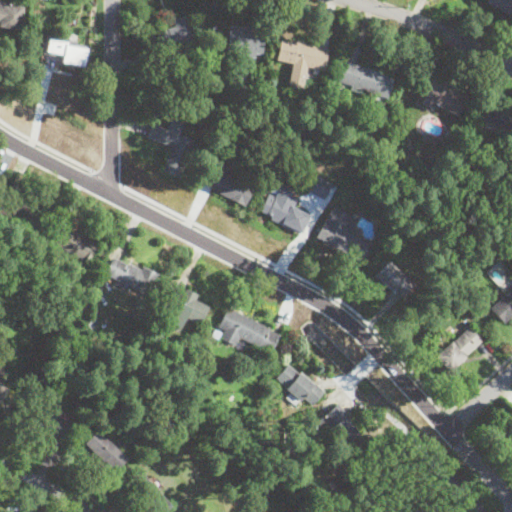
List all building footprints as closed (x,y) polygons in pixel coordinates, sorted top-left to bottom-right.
[(511,14),(487,1),(487,0),(511,0),(511,14)] [(0,1),(24,6),(20,27),(0,23),(0,1)] [(196,47),(165,55),(164,48),(150,52),(146,35),(175,28),(173,19),(188,15),(196,47)] [(262,54),(255,53),(254,58),(240,56),(241,52),(228,50),(230,25),(265,29),(262,54)] [(86,49),(82,67),(61,62),(63,55),(46,51),(48,38),(67,42),(67,45),(86,49)] [(281,40),(296,43),(297,41),(330,49),(325,70),(307,66),(302,87),(288,84),(293,63),(276,59),(281,40)] [(363,67),(363,66),(390,76),(383,96),(362,89),(361,93),(349,89),(350,86),(337,81),(345,61),(363,67)] [(433,80),(441,83),(442,81),(458,88),(457,91),(467,96),(459,115),(434,104),(432,108),(422,104),(433,80)] [(337,97),(335,105),(327,103),(329,96),(337,97)] [(511,142),(504,139),(505,136),(476,126),(484,105),(507,113),(506,115),(511,117),(511,142)] [(185,122),(180,134),(194,139),(179,177),(162,170),(171,146),(151,138),(156,125),(167,129),(172,117),(185,122)] [(230,129),(223,126),(226,118),(233,121),(230,129)] [(484,138),(478,152),(468,148),(473,134),(484,138)] [(391,151),(386,160),(381,157),(387,148),(391,151)] [(252,190),(244,206),(210,188),(211,186),(203,181),(210,166),(221,171),(219,173),(252,190)] [(323,199),(305,188),(313,174),(331,185),(323,199)] [(309,214),(300,232),(270,216),(270,215),(260,210),(266,199),(272,202),(275,196),(309,214)] [(16,201),(45,214),(35,235),(9,223),(6,230),(0,227),(0,206),(11,211),(16,201)] [(369,245),(363,257),(346,247),(341,255),(313,239),(335,202),(356,214),(346,231),(369,245)] [(421,211),(418,217),(410,212),(413,207),(421,211)] [(98,245),(87,267),(78,263),(81,258),(53,244),(59,232),(51,228),(60,210),(72,215),(66,228),(98,245)] [(128,265),(129,264),(140,269),(142,266),(159,275),(150,295),(106,274),(114,258),(128,265)] [(400,281),(409,289),(403,296),(394,288),(392,290),(374,276),(387,261),(404,275),(400,281)] [(173,287),(183,292),(184,288),(197,295),(195,299),(209,307),(200,324),(187,317),(180,331),(166,324),(168,320),(164,318),(165,317),(159,313),(173,287)] [(511,312),(507,317),(495,304),(511,288),(511,312)] [(279,334),(270,352),(240,336),(235,346),(221,340),(226,330),(218,326),(227,308),(279,334)] [(97,319),(91,333),(77,327),(83,313),(97,319)] [(450,372),(436,356),(469,327),(483,343),(450,372)] [(222,332),(218,339),(211,336),(215,329),(222,332)] [(289,364),(299,373),(301,371),(323,390),(312,403),(304,396),(300,400),(276,379),(289,364)] [(6,411),(0,408),(0,386),(15,394),(6,411)] [(357,434),(342,446),(321,418),(338,403),(348,414),(343,418),(357,434)] [(63,439),(53,435),(52,437),(35,429),(38,425),(29,420),(36,405),(71,422),(63,439)] [(127,458),(115,471),(85,443),(98,430),(127,458)] [(368,468),(360,475),(354,468),(362,461),(368,468)] [(162,511),(150,511),(133,491),(137,488),(127,477),(139,467),(171,505),(162,511)] [(344,492),(332,503),(319,489),(331,478),(344,492)] [(347,511),(345,511),(337,511),(334,509),(340,503),(347,511)]
